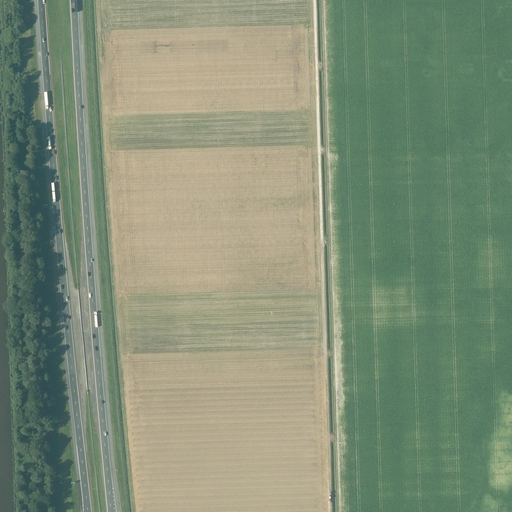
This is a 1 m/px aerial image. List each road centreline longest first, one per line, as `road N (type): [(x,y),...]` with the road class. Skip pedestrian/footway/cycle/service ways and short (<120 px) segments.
road 1 (motorway): [(40,0),(87,511)]
road 2 (motorway): [(110,511),(73,0)]
